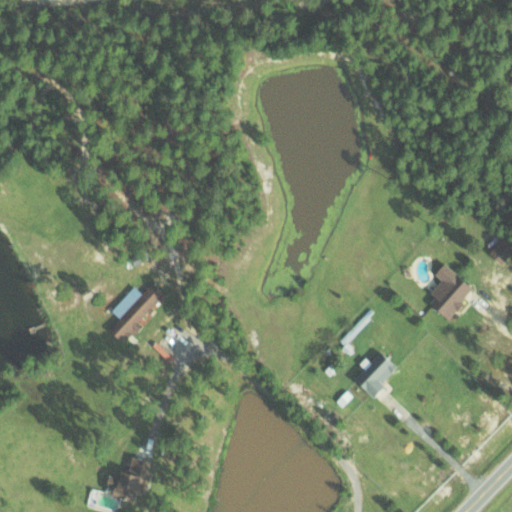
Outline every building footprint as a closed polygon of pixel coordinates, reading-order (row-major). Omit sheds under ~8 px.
[(501,263),(511,248),(498,238),(487,253),(501,263)] [(472,289),(442,261),(432,272),(441,280),(424,298),(445,318),(472,289)] [(111,310),(118,317),(107,329),(120,341),(132,327),(134,328),(164,293),(150,281),(140,293),(132,286),(111,310)] [(397,367),(379,350),(352,378),(370,396),(397,367)] [(141,485),(149,461),(130,455),(124,471),(116,469),(114,475),(106,473),(102,484),(110,486),(108,492),(130,500),(135,484),(141,485)]
